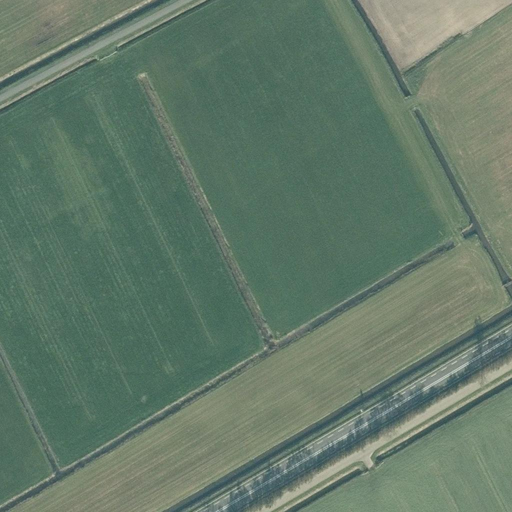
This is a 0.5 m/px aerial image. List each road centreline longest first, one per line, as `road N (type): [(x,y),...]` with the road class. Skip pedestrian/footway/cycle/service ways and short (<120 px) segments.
road 1 (primary): [(214,511),(511,336)]
road 2 (unclassified): [(511,362),(259,511)]
road 3 (unclassified): [(0,98),(181,0)]
